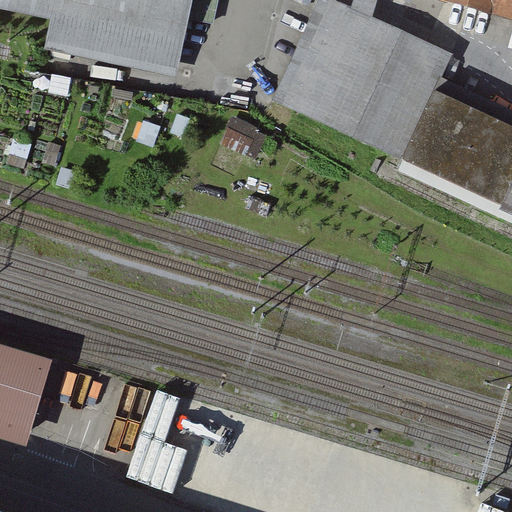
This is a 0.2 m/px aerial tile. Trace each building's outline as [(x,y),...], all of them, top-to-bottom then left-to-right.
[(0,0),(0,4),(175,43),(184,0),(0,0)] [(347,10),(323,0),(317,0),(272,101),(511,209),(511,128),(430,92),(447,56),(377,24),(347,10)] [(382,0),(348,0),(347,10),(377,24),(382,0)] [(511,0),(435,0),(511,21),(511,0)] [(49,365),(0,348),(0,436),(24,444),(49,365)] [(129,481),(190,503),(208,455),(147,433),(129,481)]
